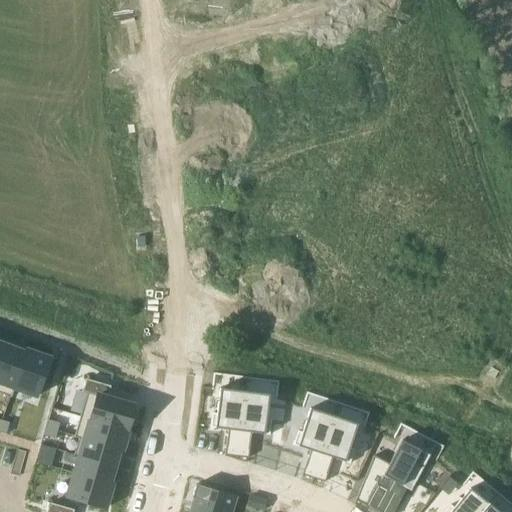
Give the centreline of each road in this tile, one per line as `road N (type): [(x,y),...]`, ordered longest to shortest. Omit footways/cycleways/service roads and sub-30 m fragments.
road 1 (residential): [(428,283),(201,222),(170,222)]
road 2 (residential): [(157,123),(293,122),(416,140)]
road 3 (residential): [(169,450),(180,307),(170,222)]
road 4 (residential): [(142,8),(366,2)]
road 5 (residential): [(342,511),(169,450)]
road 6 (residential): [(0,108),(162,159)]
